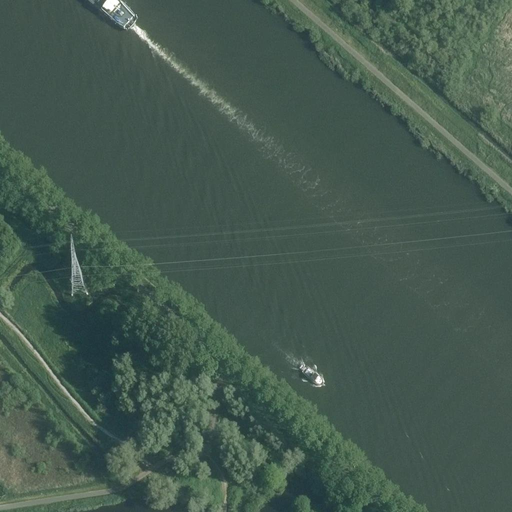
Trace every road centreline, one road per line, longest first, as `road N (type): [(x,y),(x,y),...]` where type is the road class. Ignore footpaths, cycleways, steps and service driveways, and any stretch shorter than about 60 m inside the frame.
road 1 (unclassified): [(0,163),(396,511)]
road 2 (track): [(511,191),(290,0)]
road 3 (unknown): [(0,503),(116,485),(149,464)]
